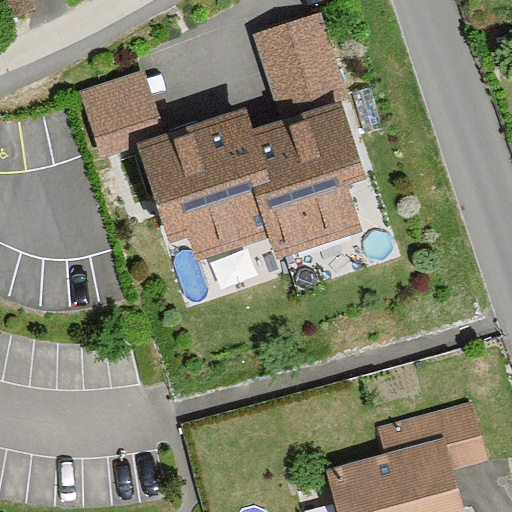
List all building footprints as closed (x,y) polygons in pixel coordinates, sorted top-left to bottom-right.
[(258,35),(283,118),(343,99),(318,16),(258,35)] [(164,134),(142,71),(82,93),(103,155),(134,143),(164,134)] [(283,118),(256,126),(269,168),(251,174),(268,229),(276,253),(363,225),(347,175),(366,169),(343,99),(283,118)] [(164,134),(134,143),(165,234),(188,227),(196,252),(268,229),(251,174),(269,168),(256,126),(248,106),(164,134)] [(449,511),(438,469),(472,461),(459,408),(367,430),(373,454),(314,470),(326,511),(449,511)]
